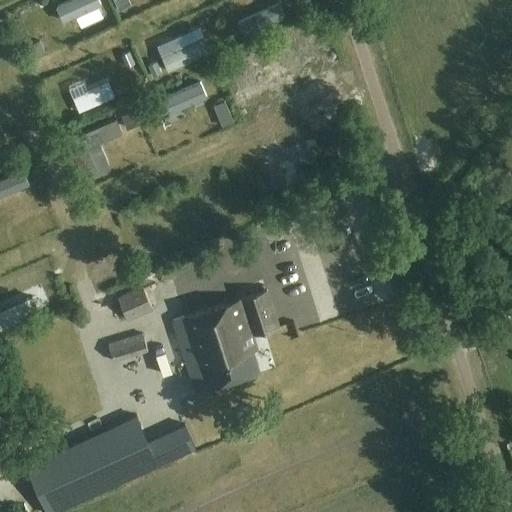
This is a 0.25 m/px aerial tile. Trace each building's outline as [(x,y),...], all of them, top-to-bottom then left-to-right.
[(260,67),(243,71),(247,86),(264,82),(260,67)] [(323,140),(318,141),(320,153),(325,152),(326,157),(338,155),(337,150),(342,149),(340,137),(335,138),(334,133),(322,135),(323,140)] [(276,169),(271,170),(273,182),(278,181),(279,186),(291,184),(290,179),(295,178),(293,166),(288,167),(287,162),(275,163),(276,169)] [(18,192),(35,185),(28,168),(11,174),(18,192)] [(151,260),(157,274),(167,269),(161,256),(151,260)] [(152,276),(146,263),(100,283),(105,296),(115,291),(128,321),(154,310),(142,280),(152,276)] [(279,326),(268,290),(174,321),(186,358),(187,364),(196,391),(261,370),(254,349),(257,348),(253,334),(279,326)] [(148,352),(142,333),(109,344),(114,362),(148,352)] [(271,361),(291,355),(285,335),(264,342),(271,361)] [(136,417),(26,467),(46,511),(54,511),(158,465),(136,417)]
